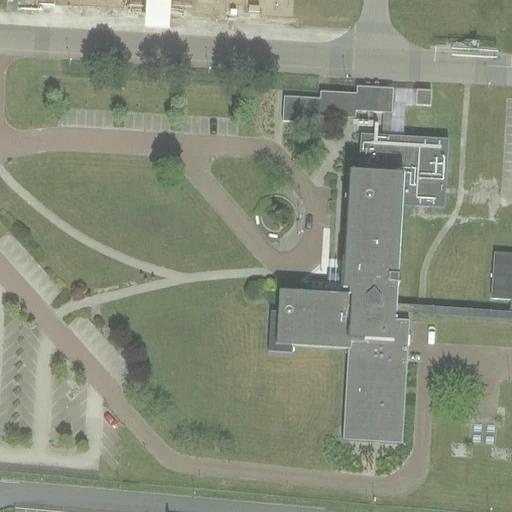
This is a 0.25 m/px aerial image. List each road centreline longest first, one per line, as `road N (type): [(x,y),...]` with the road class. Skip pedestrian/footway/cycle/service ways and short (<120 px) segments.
road 1 (unknown): [(0,266),(138,418),(180,450),(220,465),(395,481),(418,464),(425,399),(438,369),(467,360),(511,362)]
road 2 (unknown): [(0,25),(511,64)]
road 3 (unknown): [(181,135),(245,134),(288,159),(309,185),(317,217),(312,241),(279,255),(260,244),(184,141)]
road 4 (unknown): [(289,511),(37,489),(0,502)]
road 5 (unknown): [(0,133),(181,135)]
